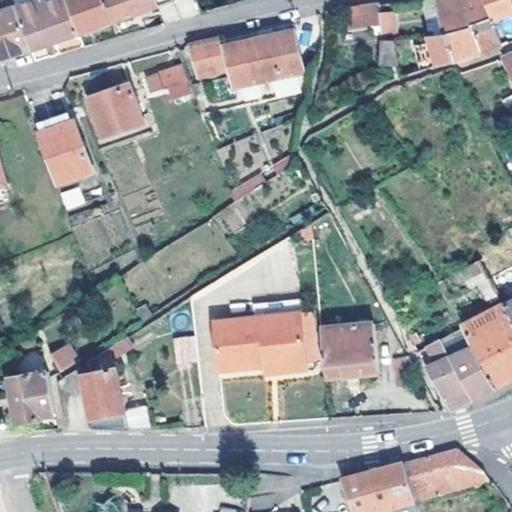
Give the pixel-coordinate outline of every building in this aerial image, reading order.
[(58,43),(43,0),(19,9),(33,52),(46,47),(58,43)] [(81,34),(69,0),(44,0),(43,0),(58,43),(81,34)] [(69,0),(81,34),(98,29),(115,23),(106,0),(69,0)] [(141,14),(181,0),(106,0),(115,23),(141,14)] [(487,37),(485,28),(495,26),(493,22),(484,0),(442,0),(449,36),(451,45),(487,37)] [(511,0),(484,0),(493,22),(511,15),(511,0)] [(385,15),(384,6),(350,11),(352,32),(386,29),(387,42),(395,42),(394,37),(402,36),(400,14),(385,15)] [(33,52),(19,9),(0,15),(0,62),(14,58),(33,52)] [(472,58),(503,47),(495,26),(485,28),(487,37),(451,45),(449,36),(435,40),(437,47),(441,68),(472,58)] [(227,40),(194,48),(195,51),(190,51),(192,56),(197,56),(203,80),(235,73),(239,89),(307,72),(298,32),(230,48),(227,40)] [(435,40),(423,41),(425,49),(437,47),(435,40)] [(423,41),(398,44),(401,58),(425,54),(425,49),(423,41)] [(398,44),(384,45),(383,66),(402,65),(401,58),(398,44)] [(441,68),(437,47),(425,49),(425,54),(428,63),(430,72),(441,68)] [(178,101),(194,96),(184,68),(163,75),(168,91),(175,90),(178,101)] [(111,70),(95,75),(92,91),(106,94),(111,70)] [(132,86),(91,100),(106,140),(146,127),(132,86)] [(38,131),(40,137),(76,125),(75,118),(38,131)] [(76,125),(40,137),(59,191),(95,178),(76,125)] [(81,192),(62,199),(66,213),(85,207),(81,192)] [(478,263),(498,296),(505,292),(511,288),(511,272),(499,251),(478,263)] [(478,263),(467,269),(491,304),(500,299),(498,296),(478,263)] [(500,299),(505,308),(511,304),(511,295),(511,292),(506,294),(505,292),(498,296),(500,299)] [(258,305),(259,318),(303,314),(302,301),(258,305)] [(148,307),(139,314),(145,322),(153,317),(148,307)] [(511,319),(505,308),(462,329),(463,330),(469,340),(499,390),(511,383),(511,319)] [(310,370),(303,314),(259,318),(214,322),(220,372),(264,368),(280,366),(281,373),(310,370)] [(376,326),(329,331),(324,331),(329,381),(381,377),(376,326)] [(139,352),(158,340),(150,327),(131,339),(136,348),(139,352)] [(176,365),(198,363),(196,335),(174,336),(176,365)] [(420,335),(411,340),(416,350),(426,344),(420,335)] [(70,347),(79,361),(95,351),(86,336),(70,347)] [(115,363),(136,348),(131,339),(90,365),(96,371),(85,373),(95,432),(130,433),(121,372),(115,363)] [(448,349),(454,360),(476,402),(489,395),(499,390),(469,340),(448,349)] [(448,349),(444,342),(429,350),(439,368),(430,373),(453,414),(463,409),(476,402),(454,360),(448,349)] [(52,358),(62,375),(80,363),(79,361),(70,347),(52,358)] [(280,366),(264,368),(265,375),(281,373),(280,366)] [(52,374),(13,380),(21,425),(43,421),(42,418),(58,415),(52,381),(52,374)] [(60,384),(63,396),(77,387),(71,376),(60,384)] [(491,481),(459,454),(406,467),(370,476),(345,483),(352,511),(421,511),(418,502),(491,481)]
